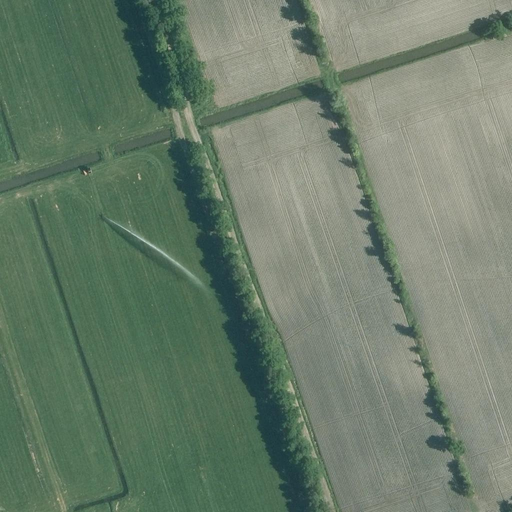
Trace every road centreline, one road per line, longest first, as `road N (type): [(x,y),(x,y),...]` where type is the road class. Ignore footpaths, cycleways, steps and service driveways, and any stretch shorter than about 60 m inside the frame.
road 1 (track): [(155,0),(195,138),(331,511)]
road 2 (track): [(0,322),(64,511)]
